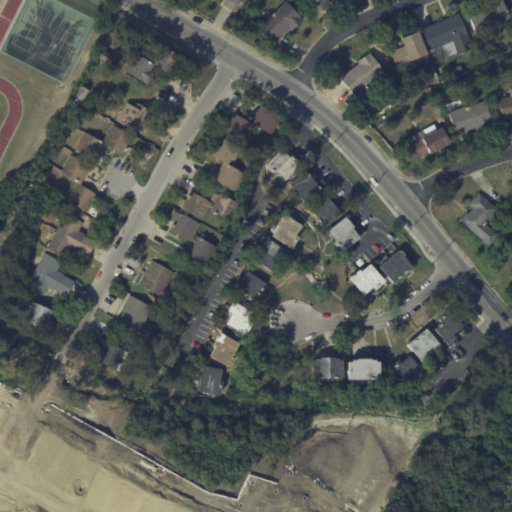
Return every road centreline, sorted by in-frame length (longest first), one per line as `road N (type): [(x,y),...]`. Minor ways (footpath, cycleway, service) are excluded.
road 1 (residential): [(0,473),(230,54)]
road 2 (tertiary): [(211,43),(289,88),(406,196),(511,332)]
road 3 (residential): [(313,110),(303,130),(260,165),(248,229),(179,357)]
road 4 (residential): [(300,324),(380,318),(458,268)]
road 5 (residential): [(289,88),(353,26),(416,0)]
